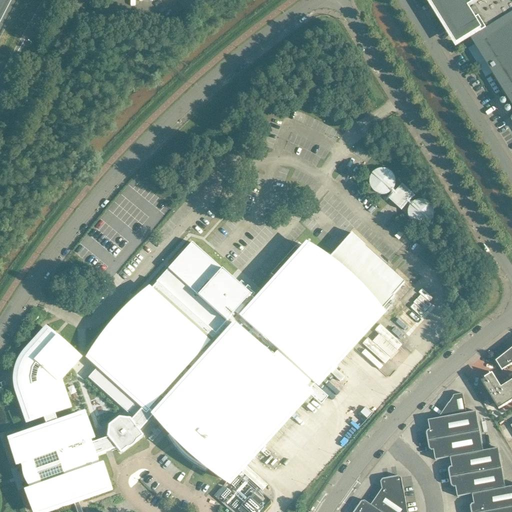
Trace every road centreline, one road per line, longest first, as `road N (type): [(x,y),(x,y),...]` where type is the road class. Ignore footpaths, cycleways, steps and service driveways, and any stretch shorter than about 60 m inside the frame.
road 1 (unclassified): [(0,342),(155,133),(316,0)]
road 2 (unclassified): [(340,0),(511,276)]
road 3 (unclassified): [(511,174),(405,0)]
road 4 (unclassified): [(382,434),(425,387),(511,317)]
